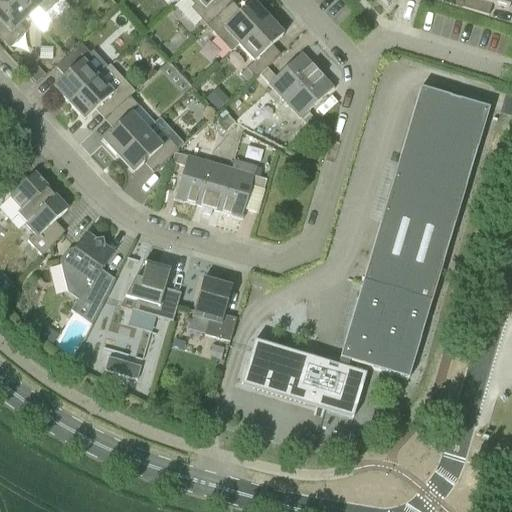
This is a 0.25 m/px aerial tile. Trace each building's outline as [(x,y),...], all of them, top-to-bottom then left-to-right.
[(25,34),(18,26),(27,17),(11,0),(0,0),(0,41),(8,50),(25,34)] [(11,0),(27,17),(36,9),(43,17),(61,1),(60,0),(11,0)] [(225,8),(217,0),(194,0),(204,10),(196,17),(206,28),(231,4),(230,3),(225,8)] [(508,10),(510,0),(464,0),(461,10),(488,17),(491,5),(508,10)] [(267,20),(251,4),(235,19),(227,10),(232,5),(231,4),(206,28),(230,54),(238,47),(267,20)] [(274,61),(266,52),(282,37),(267,20),(238,47),(253,63),(245,70),(255,81),(259,77),(280,57),(279,56),(274,61)] [(104,72),(90,56),(80,46),(54,69),(56,71),(61,66),(69,74),(52,89),(68,106),(104,72)] [(283,104),(316,74),(300,57),(275,80),(267,71),(281,58),(280,57),(259,77),(283,104)] [(129,98),(133,94),(108,68),(104,72),(68,106),(84,123),(100,108),(108,117),(103,121),(103,122),(129,98)] [(308,130),(316,124),(307,114),(332,91),(316,74),(283,104),(308,130)] [(407,381),(430,305),(488,111),(419,90),(339,360),(326,356),(326,357),(329,358),(327,365),(253,343),(246,367),(246,368),(241,384),(251,387),(251,389),(315,408),(317,401),(326,404),(325,405),(326,406),(327,405),(351,419),(366,369),(407,381)] [(145,132),(130,115),(138,108),(129,98),(103,122),(104,123),(109,118),(118,127),(101,142),(117,159),(145,132)] [(224,134),(234,125),(227,118),(217,127),(224,134)] [(161,149),(145,132),(117,159),(132,175),(148,160),(157,169),(151,174),(153,176),(173,157),(173,155),(175,156),(178,152),(169,142),(161,149)] [(209,165),(175,156),(173,155),(173,157),(171,165),(183,169),(174,201),(196,208),(209,165)] [(218,214),(230,172),(209,165),(196,208),(203,210),(201,215),(209,218),(211,212),(218,214)] [(263,192),(266,182),(230,172),(218,214),(240,221),(250,188),(263,192)] [(41,258),(62,236),(54,227),(66,212),(33,176),(26,182),(13,183),(12,196),(9,198),(22,212),(17,217),(25,225),(25,226),(34,236),(26,243),(41,258)] [(93,243),(84,236),(73,252),(68,253),(61,264),(61,269),(74,278),(70,284),(70,289),(79,295),(67,312),(88,327),(100,309),(114,282),(101,272),(112,256),(103,250),(102,241),(93,243)] [(172,324),(180,296),(163,291),(169,272),(142,265),(124,300),(134,303),(131,313),(172,324)] [(229,344),(235,321),(223,318),(230,290),(202,282),(191,318),(207,323),(203,337),(229,344)] [(103,372),(136,382),(139,369),(107,359),(103,372)]
